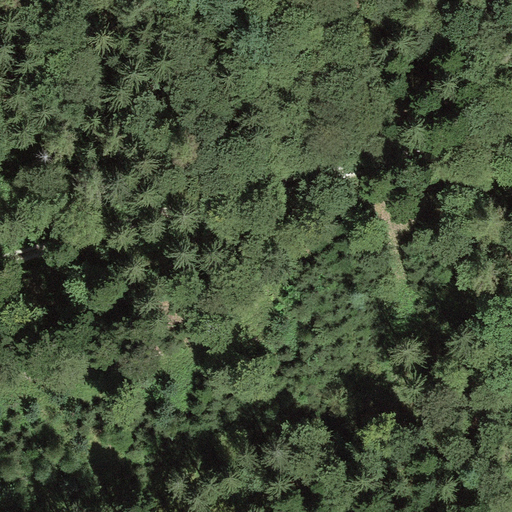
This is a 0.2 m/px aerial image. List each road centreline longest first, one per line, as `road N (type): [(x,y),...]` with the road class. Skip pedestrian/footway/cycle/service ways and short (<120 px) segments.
road 1 (track): [(511,133),(67,237),(0,260)]
road 2 (track): [(511,72),(275,0)]
